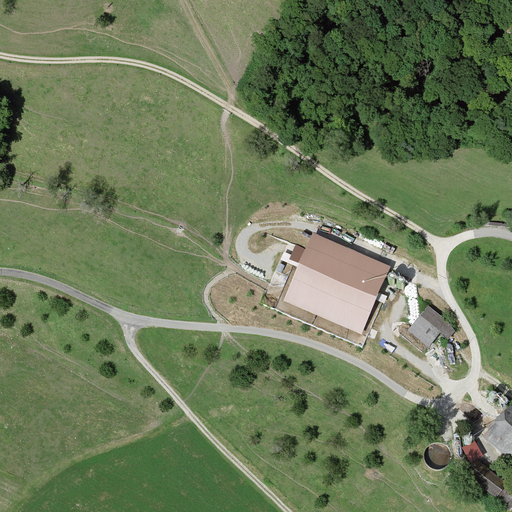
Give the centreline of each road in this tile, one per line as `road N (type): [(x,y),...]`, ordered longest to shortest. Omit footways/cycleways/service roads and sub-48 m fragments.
road 1 (track): [(0,273),(29,276),(127,319),(293,339),(437,403),(464,387),(475,356),(441,280),(443,249)]
road 2 (track): [(443,249),(181,79),(112,59),(0,56)]
road 3 (track): [(127,319),(129,344),(143,365),(286,511)]
road 4 (track): [(243,117),(181,0)]
